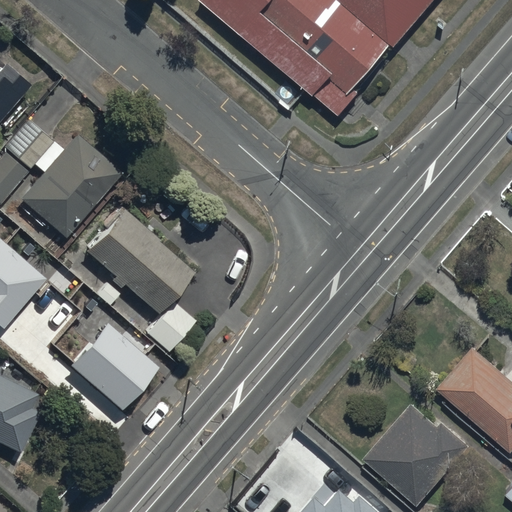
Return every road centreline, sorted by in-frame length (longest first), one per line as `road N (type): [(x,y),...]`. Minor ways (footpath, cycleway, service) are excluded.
road 1 (residential): [(66,0),(364,256)]
road 2 (secondary): [(141,511),(364,256)]
road 3 (secondary): [(364,256),(511,83)]
